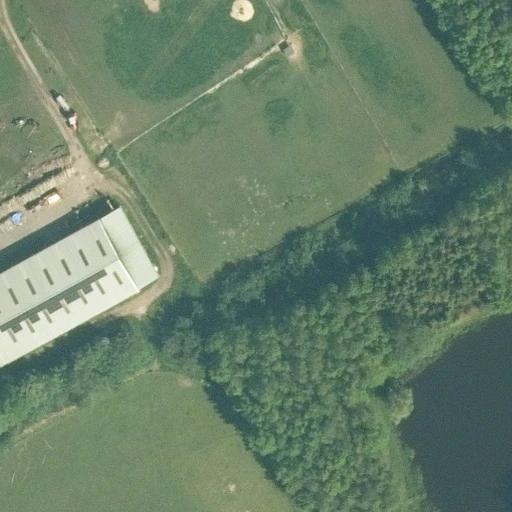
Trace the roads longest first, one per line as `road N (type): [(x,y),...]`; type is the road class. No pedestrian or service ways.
road 1 (track): [(0,9),(83,173),(137,215),(164,269),(161,292),(0,380)]
road 2 (track): [(129,312),(151,360),(216,379),(300,511)]
